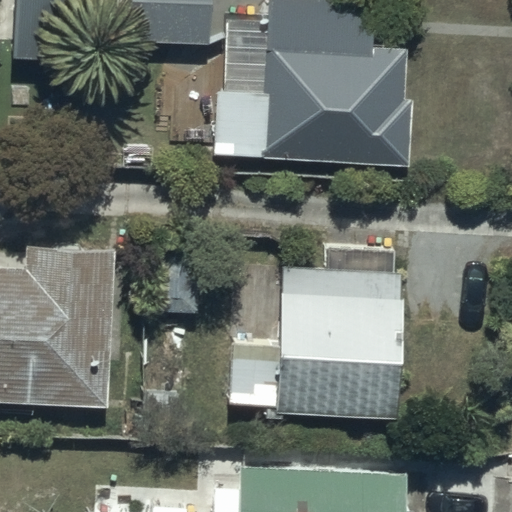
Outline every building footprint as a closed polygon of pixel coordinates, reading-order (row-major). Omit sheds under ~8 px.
[(74,0),(15,0),(13,58),(72,61),(74,0)] [(217,0),(131,0),(131,37),(217,39),(217,0)] [(377,0),(274,0),(269,95),(222,92),(219,156),(411,166),(414,97),(408,97),(410,50),(375,48),(377,0)] [(0,267),(0,402),(108,408),(115,250),(28,246),(27,268),(0,267)] [(199,250),(154,250),(155,309),(200,309),(199,250)] [(233,405),(393,418),(404,277),(287,268),(281,348),(238,344),(233,405)] [(404,511),(407,473),(244,465),(241,511),(404,511)] [(493,511),(496,477),(429,473),(426,511),(493,511)]
